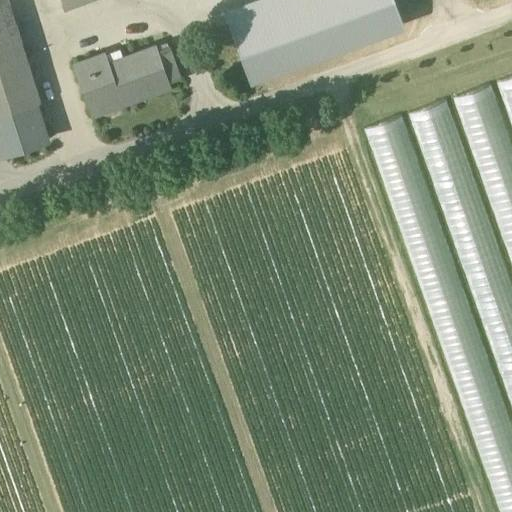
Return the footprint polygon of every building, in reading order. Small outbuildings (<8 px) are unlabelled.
[(0,0),(0,157),(56,139),(8,0),(0,0)] [(62,0),(66,8),(88,0),(62,0)] [(395,0),(240,0),(223,6),(250,80),(404,25),(395,0)] [(181,77),(169,45),(158,49),(170,81),(181,77)] [(156,46),(109,64),(105,53),(76,63),(95,113),(171,85),(170,81),(158,49),(156,46)] [(511,75),(497,81),(503,95),(511,90),(511,75)] [(455,93),(461,116),(497,109),(491,85),(455,93)] [(438,129),(454,125),(447,100),(411,110),(415,125),(436,120),(438,129)] [(374,151),(410,142),(403,115),(368,124),(374,151)]
